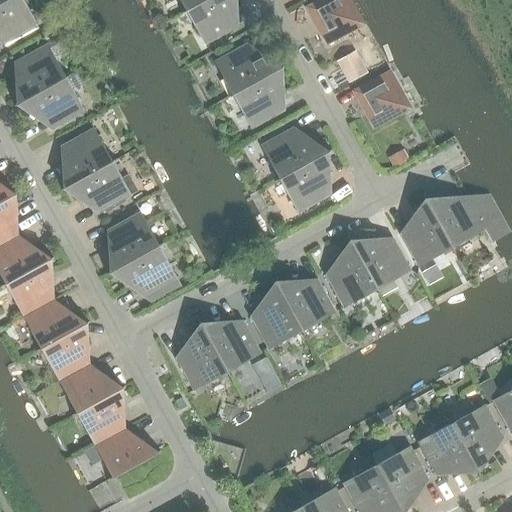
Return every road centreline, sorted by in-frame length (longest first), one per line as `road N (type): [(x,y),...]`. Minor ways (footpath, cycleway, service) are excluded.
road 1 (residential): [(121,339),(369,205)]
road 2 (residential): [(121,339),(0,124)]
road 3 (residential): [(369,205),(262,0)]
road 4 (residential): [(193,475),(121,339)]
